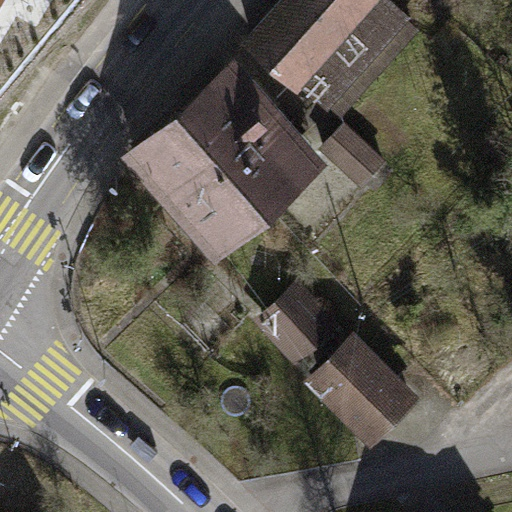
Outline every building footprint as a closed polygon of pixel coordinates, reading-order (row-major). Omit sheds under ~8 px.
[(401,9),(390,0),(281,0),(252,32),(323,95),(401,9)] [(227,67),(182,105),(265,201),(309,162),(270,117),(277,110),(246,75),(239,81),(227,67)] [(220,240),(265,201),(182,105),(137,144),(151,160),(140,170),(165,198),(176,189),(220,240)] [(322,144),(358,180),(380,158),(344,122),(322,144)] [(328,321),(295,286),(263,315),(296,351),(328,321)] [(374,431),(410,395),(358,342),(321,378),(374,431)]
